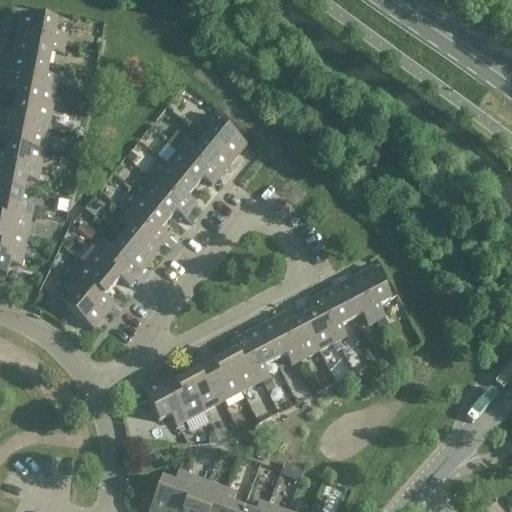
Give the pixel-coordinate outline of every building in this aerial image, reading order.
[(19,16),(15,38),(63,47),(65,38),(53,35),(56,22),(19,16)] [(11,59),(47,66),(49,54),(61,56),(63,47),(15,38),(11,59)] [(11,59),(7,80),(55,89),(57,80),(45,78),(47,66),(11,59)] [(15,104),(51,111),(55,89),(7,80),(5,90),(17,92),(15,104)] [(0,113),(0,115),(0,123),(46,132),(51,111),(15,104),(12,115),(0,113)] [(203,140),(231,163),(245,146),(208,115),(201,123),(210,131),(203,140)] [(6,146),(42,153),(46,132),(0,123),(0,132),(9,134),(6,146)] [(180,149),(217,180),(231,163),(203,140),(195,150),(186,142),(180,149)] [(0,157),(0,167),(38,175),(42,153),(6,146),(4,158),(0,157)] [(217,180),(180,149),(166,166),(194,189),(202,180),(211,187),(217,180)] [(166,166),(152,183),(190,214),(196,206),(186,199),(194,189),(166,166)] [(0,189),(22,194),(25,181),(37,183),(38,175),(0,167),(0,189)] [(138,200),(167,223),(174,213),(184,221),(190,214),(152,183),(138,200)] [(0,189),(0,211),(30,217),(32,208),(20,206),(22,194),(0,189)] [(124,216),(162,247),(168,240),(159,232),(167,223),(138,200),(124,216)] [(0,233),(26,238),(30,217),(0,211),(0,233)] [(162,247),(124,216),(119,223),(128,231),(120,241),(148,264),(162,247)] [(0,255),(22,260),(26,238),(0,233),(0,255)] [(148,264),(120,241),(112,250),(103,243),(97,250),(135,281),(148,264)] [(83,267),(111,290),(119,281),(128,288),(135,281),(97,250),(83,267)] [(22,260),(0,255),(0,278),(5,279),(8,266),(20,269),(22,260)] [(69,283),(107,315),(113,307),(104,299),(111,290),(83,267),(69,283)] [(353,279),(376,323),(384,319),(378,307),(390,301),(372,269),(353,279)] [(376,323),(353,279),(333,289),(351,323),(362,317),(367,328),(376,323)] [(107,315),(69,283),(63,291),(73,298),(65,308),(93,332),(107,315)] [(351,323),(333,289),(314,299),(338,343),(346,339),(340,328),(351,323)] [(338,343),(314,299),(306,304),(312,316),(301,321),(318,353),(338,343)] [(318,353),(301,321),(291,327),(285,316),(276,320),(299,363),(318,353)] [(299,363),(276,320),(257,331),(274,363),(285,357),(291,368),(299,363)] [(389,327),(380,331),(385,340),(393,336),(389,327)] [(274,363),(257,331),(238,341),(261,384),(269,379),(263,369),(274,363)] [(225,361),(242,394),(261,384),(238,341),(229,345),(235,356),(225,361)] [(386,344),(377,349),(383,360),(391,355),(386,344)] [(200,361),(223,404),(242,394),(225,361),(213,367),(208,357),(200,361)] [(223,404),(200,361),(191,365),(197,376),(186,382),(203,414),(223,404)] [(203,414),(186,382),(175,387),(170,377),(161,381),(184,424),(203,414)] [(184,424),(161,381),(142,392),(158,424),(170,417),(176,428),(184,424)] [(149,511),(173,511),(186,477),(177,474),(173,485),(161,481),(149,511)] [(196,511),(207,485),(186,477),(173,511),(196,511)] [(219,511),(242,511),(243,511),(232,507),(236,496),(240,484),(231,480),(227,493),(219,511)] [(219,511),(227,493),(207,485),(196,511),(219,511)]
